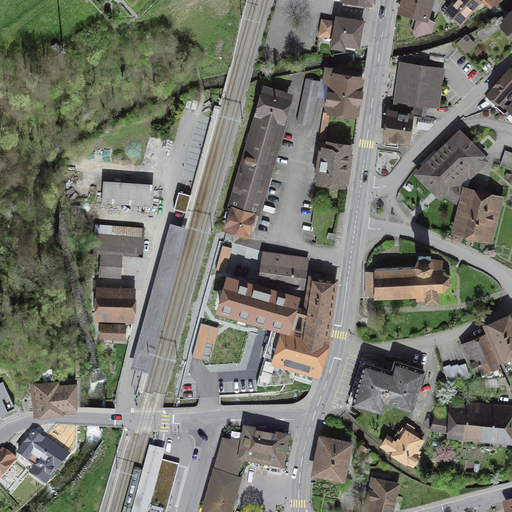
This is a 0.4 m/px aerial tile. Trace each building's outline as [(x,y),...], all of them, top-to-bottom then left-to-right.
[(369,2),(369,0),(351,0),(351,6),(368,9),(369,2)] [(406,0),(404,10),(415,14),(411,27),(416,34),(432,30),(434,22),(425,17),(426,16),(424,15),(428,0),(406,0)] [(458,0),(448,11),(460,21),(477,3),(473,0),(458,0)] [(511,16),(503,25),(511,35),(511,16)] [(361,22),(338,18),(333,45),(343,47),(344,42),(358,45),(361,22)] [(335,22),(322,20),(320,35),(332,37),(335,22)] [(457,41),(467,51),(476,42),(467,32),(457,41)] [(410,65),(403,64),(396,112),(411,115),(422,116),(424,105),(437,107),(442,68),(410,64),(410,65)] [(360,72),(326,67),(324,80),(332,81),(334,81),(330,110),(354,113),(360,72)] [(509,107),(511,103),(511,70),(489,94),(497,101),(495,104),(504,112),(509,107)] [(306,78),(297,122),(311,125),(320,81),(306,78)] [(288,120),(294,94),(264,87),(258,114),(288,120)] [(406,142),(408,140),(411,115),(396,112),(389,111),(384,145),(398,147),(399,141),(406,142)] [(330,114),(323,113),(319,138),(326,139),(330,114)] [(255,213),(262,216),(288,120),(258,114),(230,207),(255,213)] [(435,190),(439,186),(447,194),(451,198),(455,200),(459,203),(463,204),(467,190),(464,189),(462,188),(460,186),(458,184),(469,173),(472,175),(486,161),(481,156),(481,155),(459,133),(418,173),(435,190)] [(319,180),(343,184),(349,146),(331,143),(330,149),(324,149),(320,149),(319,157),(323,158),(319,180)] [(511,152),(505,151),(500,165),(511,168),(511,152)] [(154,184),(105,180),(104,202),(153,205),(154,184)] [(457,230),(488,237),(495,210),(494,210),(498,197),(467,190),(463,204),(457,230)] [(224,231),(249,238),(255,213),(230,207),(224,231)] [(319,234),(317,244),(334,247),(336,235),(341,213),(315,208),(313,225),(316,226),(315,233),(319,234)] [(188,229),(170,224),(131,369),(149,374),(188,229)] [(144,228),(94,225),(92,254),(143,257),(144,228)] [(309,261),(263,252),(258,282),(304,290),(309,261)] [(97,256),(97,277),(121,278),(121,257),(97,256)] [(374,298),(425,295),(425,292),(438,291),(443,291),(443,292),(445,291),(445,290),(449,285),(450,286),(451,284),(449,283),(449,277),(451,277),(450,275),(448,275),(444,271),(445,270),(443,269),(442,271),(442,262),(430,260),(431,256),(419,256),(418,267),(374,269),(374,298)] [(287,330),(298,294),(222,273),(211,309),(277,327),(287,330)] [(298,333),(329,340),(338,278),(307,274),(298,333)] [(98,317),(132,318),(133,288),(99,287),(98,317)] [(438,302),(438,291),(425,292),(425,295),(426,302),(438,302)] [(511,313),(486,324),(501,362),(511,358),(511,313)] [(102,324),(101,337),(124,337),(125,324),(102,324)] [(329,340),(298,333),(287,330),(277,327),(268,363),(320,376),(329,340)] [(469,361),(473,372),(479,370),(481,374),(497,367),(484,333),(466,340),(473,359),(469,361)] [(422,373),(423,369),(395,360),(392,371),(365,363),(359,381),(353,401),(381,410),(384,400),(412,408),(423,373),(422,373)] [(452,365),(445,367),(449,383),(471,377),(468,364),(460,366),(460,365),(452,367),(452,365)] [(511,389),(506,376),(498,379),(504,393),(511,389)] [(54,380),(27,384),(28,389),(36,388),(39,410),(72,406),(72,405),(80,404),(82,377),(54,381),(54,380)] [(0,413),(15,405),(3,381),(0,382),(0,413)] [(22,402),(23,412),(36,410),(34,400),(22,402)] [(511,437),(511,409),(504,409),(503,413),(495,412),(495,411),(449,408),(448,419),(434,416),(430,429),(452,432),(452,433),(511,437)] [(413,430),(406,425),(403,429),(396,430),(391,438),(388,436),(383,445),(412,464),(417,456),(414,454),(422,441),(410,434),(413,430)] [(35,473),(50,484),(71,455),(35,429),(17,453),(31,463),(37,455),(44,461),(35,473)] [(77,430),(65,430),(65,441),(76,442),(77,430)] [(246,432),(244,445),(242,460),(267,464),(270,465),(270,466),(280,468),(280,467),(281,467),(286,439),(264,436),(264,434),(259,434),(259,435),(246,432)] [(351,449),(352,445),(323,439),(320,455),(316,470),(341,476),(347,448),(351,449)] [(214,474),(215,474),(236,479),(236,480),(242,460),(244,445),(224,441),(214,474)] [(165,448),(149,444),(131,511),(148,511),(162,459),(165,448)] [(362,445),(359,448),(365,453),(368,449),(362,445)] [(19,459),(4,447),(0,452),(0,481),(1,482),(19,459)] [(167,511),(180,463),(162,459),(148,511),(167,511)] [(233,490),(236,479),(215,474),(203,511),(230,511),(234,503),(237,491),(233,490)] [(405,487),(373,480),(367,508),(381,511),(396,511),(399,511),(405,487)]
